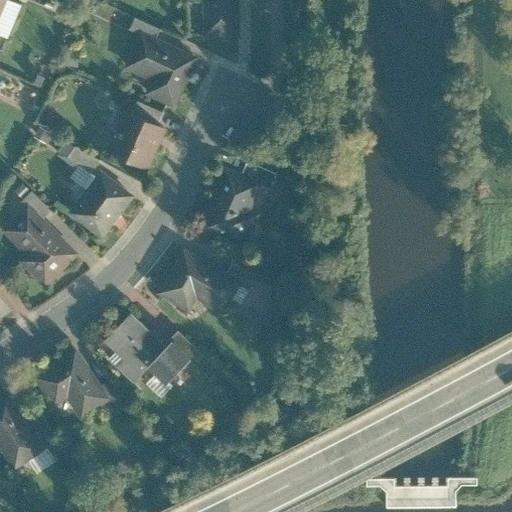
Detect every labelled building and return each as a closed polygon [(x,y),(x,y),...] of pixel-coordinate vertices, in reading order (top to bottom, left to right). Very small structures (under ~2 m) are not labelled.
[(0,0),(0,24),(10,0),(0,0)] [(237,0),(201,0),(201,32),(238,32),(237,0)] [(139,26),(154,34),(158,26),(133,14),(127,25),(138,29),(139,26)] [(154,34),(139,26),(138,29),(121,64),(149,78),(143,90),(172,104),(196,54),(154,34)] [(129,110),(156,122),(162,110),(136,98),(129,110)] [(146,166),(164,125),(156,122),(129,110),(121,107),(104,147),(146,166)] [(99,158),(73,143),(66,153),(89,171),(99,158)] [(246,157),(240,169),(261,179),(259,183),(269,188),(277,172),(246,157)] [(240,169),(223,162),(196,225),(241,246),(258,208),(250,205),(259,183),(261,179),(240,169)] [(101,236),(133,192),(99,167),(67,211),(101,236)] [(18,198),(23,201),(25,199),(42,215),(49,207),(29,188),(18,198)] [(42,215),(25,199),(23,201),(0,224),(0,227),(22,249),(16,256),(44,284),(78,249),(42,215)] [(225,268),(181,244),(154,289),(188,308),(195,296),(222,311),(238,282),(241,277),(225,268)] [(231,258),(225,268),(241,277),(238,282),(248,287),(256,273),(231,258)] [(0,281),(9,276),(0,262),(0,281)] [(0,313),(10,307),(0,292),(0,313)] [(162,342),(128,310),(103,337),(122,356),(116,362),(133,379),(145,364),(165,381),(191,355),(169,336),(162,342)] [(176,328),(169,336),(191,355),(198,349),(176,328)] [(100,382),(74,344),(31,374),(54,404),(65,395),(80,416),(108,396),(110,395),(100,382)] [(109,376),(100,382),(110,395),(108,396),(115,406),(125,400),(109,376)] [(34,432),(6,391),(0,394),(0,449),(12,467),(43,446),(34,432)] [(34,432),(43,446),(55,437),(46,424),(34,432)]
